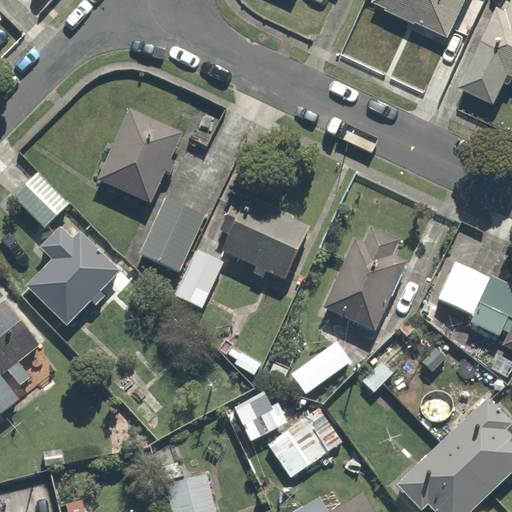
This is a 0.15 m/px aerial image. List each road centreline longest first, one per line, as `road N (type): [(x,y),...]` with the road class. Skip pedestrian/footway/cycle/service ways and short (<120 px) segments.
road 1 (residential): [(511,187),(120,0)]
road 2 (residential): [(120,0),(0,118)]
